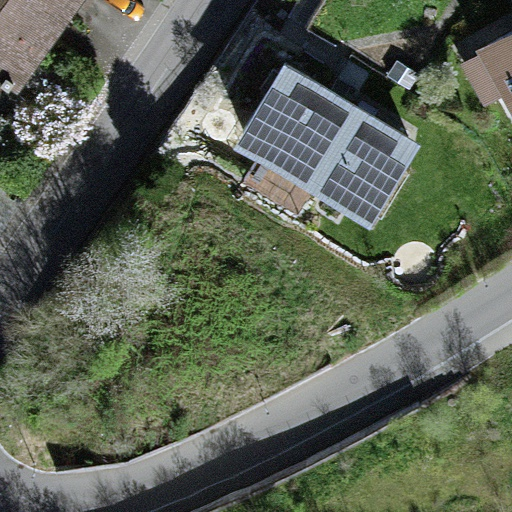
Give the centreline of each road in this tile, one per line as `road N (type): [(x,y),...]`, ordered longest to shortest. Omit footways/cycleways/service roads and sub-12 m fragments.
road 1 (residential): [(511,292),(394,364),(91,505),(0,506)]
road 2 (unclassified): [(201,0),(0,306)]
